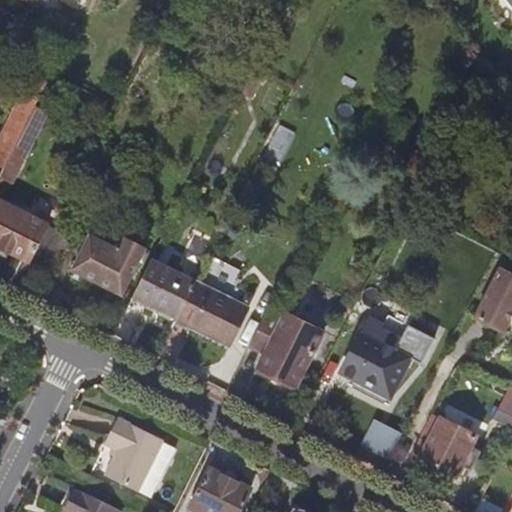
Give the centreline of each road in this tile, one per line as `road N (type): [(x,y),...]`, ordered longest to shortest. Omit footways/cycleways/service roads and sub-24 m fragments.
road 1 (residential): [(74,346),(401,511)]
road 2 (residential): [(0,496),(74,346)]
